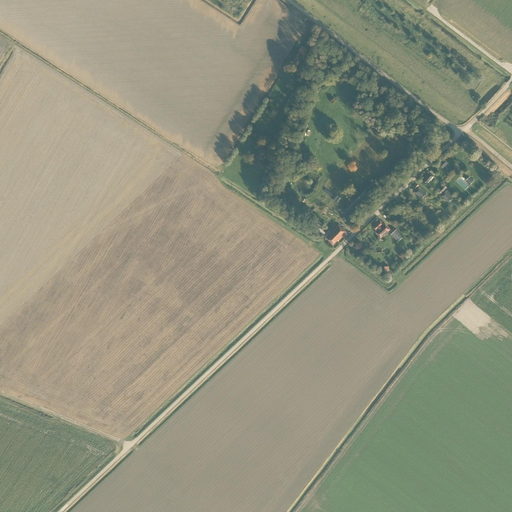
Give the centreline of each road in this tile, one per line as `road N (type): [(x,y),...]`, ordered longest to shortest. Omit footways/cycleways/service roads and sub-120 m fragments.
road 1 (unclassified): [(59,511),(460,133)]
road 2 (unclassified): [(460,133),(287,0)]
